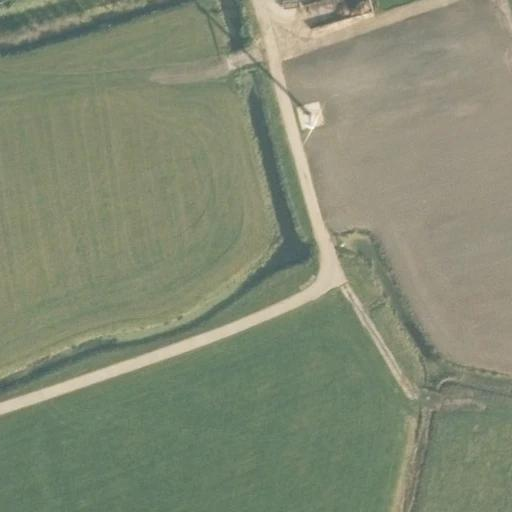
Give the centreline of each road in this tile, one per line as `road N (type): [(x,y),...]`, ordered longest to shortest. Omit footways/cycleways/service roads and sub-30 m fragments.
road 1 (track): [(0,403),(274,310),(315,286),(322,238),(259,0)]
road 2 (track): [(442,0),(273,52)]
